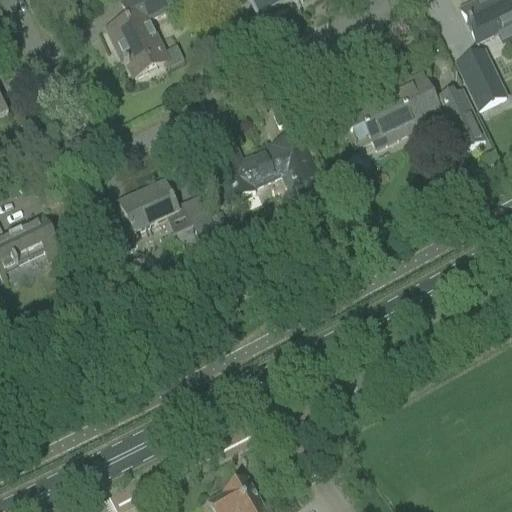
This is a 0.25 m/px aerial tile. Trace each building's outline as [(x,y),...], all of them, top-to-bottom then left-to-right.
[(125,27),(106,36),(115,53),(118,51),(134,84),(166,68),(158,50),(146,28),(191,6),(202,0),(139,0),(130,4),(121,9),(129,25),(125,27)] [(251,0),(261,19),(299,0),(251,0)] [(511,0),(488,0),(458,15),(475,52),(499,40),(502,48),(511,43),(511,0)] [(484,58),(456,71),(479,117),(506,104),(484,58)] [(374,106),(342,122),(350,140),(351,140),(365,133),(369,143),(372,148),(375,155),(398,144),(396,140),(426,126),(428,130),(448,120),(450,119),(463,148),(461,148),(465,156),(485,147),(461,98),(455,101),(453,97),(444,102),(440,104),(434,107),(430,97),(421,79),(379,99),(380,99),(382,105),(375,108),(374,106)] [(236,155),(212,166),(217,178),(214,180),(228,210),(254,198),(253,195),(281,182),(297,215),(327,200),(307,156),(298,138),(272,150),(273,154),(242,168),(236,155)] [(494,156),(479,163),(486,177),(501,170),(494,156)] [(121,253),(129,257),(136,253),(139,245),(136,239),(179,220),(164,187),(118,208),(119,210),(109,214),(107,220),(110,226),(113,225),(114,228),(105,232),(115,256),(121,253)] [(0,281),(3,288),(9,286),(4,276),(43,257),(47,266),(62,259),(41,216),(33,220),(37,227),(5,243),(0,231),(0,281)] [(221,218),(211,222),(221,243),(230,239),(221,218)] [(353,218),(340,224),(346,238),(359,231),(353,218)] [(209,220),(193,227),(204,250),(217,279),(234,272),(222,246),(209,220)] [(203,306),(191,312),(196,322),(208,316),(203,306)] [(261,511),(246,485),(223,498),(224,500),(208,509),(209,511),(261,511)]
